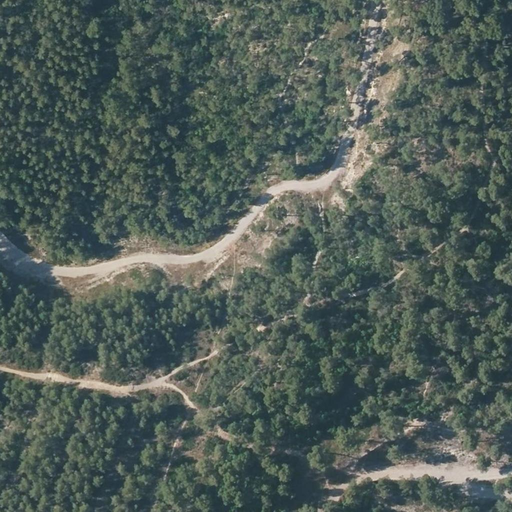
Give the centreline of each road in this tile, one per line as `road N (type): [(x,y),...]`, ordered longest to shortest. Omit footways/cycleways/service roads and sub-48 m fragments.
road 1 (track): [(376,0),(342,155),(321,185),(280,186),(202,256),(142,257),(53,277),(0,250)]
road 2 (track): [(511,495),(426,473),(372,473),(339,488),(329,511)]
